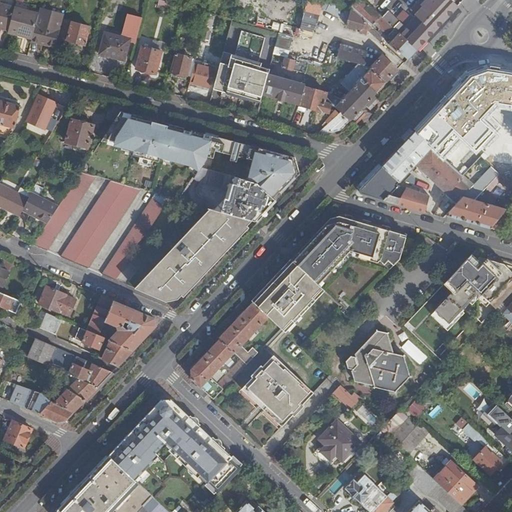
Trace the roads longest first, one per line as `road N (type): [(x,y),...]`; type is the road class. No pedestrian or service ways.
road 1 (residential): [(352,156),(0,62)]
road 2 (tertiary): [(159,363),(320,190)]
road 3 (residential): [(316,511),(159,363)]
road 4 (residential): [(511,248),(320,190)]
road 5 (tertiary): [(352,156),(465,42)]
